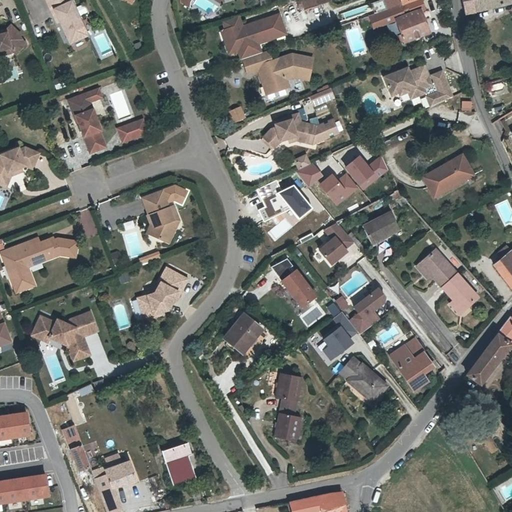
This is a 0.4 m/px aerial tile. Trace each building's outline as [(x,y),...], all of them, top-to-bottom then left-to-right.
[(66,29),(73,43),(87,36),(70,0),(46,0),(55,18),(57,17),(60,23),(63,30),(66,29)] [(300,0),(304,9),(318,5),(315,0),(300,0)] [(383,0),(387,9),(392,8),(408,2),(413,0),(383,0)] [(392,8),(395,16),(410,10),(411,13),(396,19),(405,42),(430,33),(421,11),(425,9),(421,0),(413,0),(408,2),(392,8)] [(511,0),(463,0),(466,16),(475,13),(473,2),(481,0),(490,0),(492,9),(505,6),(504,2),(511,0)] [(475,13),(492,9),(490,0),(481,0),(473,2),(475,13)] [(370,25),(395,16),(392,8),(387,9),(367,17),(370,25)] [(242,62),(260,55),(257,46),(286,36),(279,14),(241,30),(240,27),(226,32),(234,54),(237,53),(241,62),(242,62)] [(226,32),(240,27),(237,20),(223,25),(226,32)] [(10,27),(3,34),(3,35),(0,35),(0,51),(10,49),(13,54),(15,55),(16,54),(18,56),(16,66),(28,59),(24,46),(25,45),(18,38),(20,36),(10,27)] [(70,45),(73,43),(66,29),(63,30),(70,45)] [(234,54),(226,32),(220,34),(228,56),(234,54)] [(0,57),(13,54),(10,49),(0,51),(0,57)] [(271,86),(274,94),(289,88),(286,81),(293,78),(308,81),(312,59),(290,56),(270,63),(266,53),(242,62),(248,77),(258,73),(265,70),(267,76),(260,78),(264,89),(271,86)] [(402,95),(410,91),(425,85),(427,92),(435,89),(429,76),(424,65),(418,69),(416,64),(386,77),(394,95),(401,92),(402,95)] [(442,70),(429,76),(435,89),(436,91),(425,96),(429,106),(453,96),(442,70)] [(425,85),(410,91),(413,98),(427,92),(425,85)] [(267,97),(274,94),(271,86),(264,89),(267,97)] [(333,98),(330,90),(319,95),(310,99),(313,107),(333,98)] [(99,91),(87,95),(89,103),(101,98),(99,91)] [(100,132),(89,103),(85,105),(82,97),(69,102),(75,119),(77,118),(79,124),(90,155),(105,149),(99,133),(100,132)] [(240,106),(228,111),(233,123),(245,118),(240,106)] [(299,116),(281,121),(282,124),(278,125),(277,126),(278,129),(273,130),(265,139),(275,149),(282,142),(289,140),(298,137),(307,140),(308,136),(311,126),(302,124),(299,116)] [(329,121),(311,126),(306,143),(335,134),(329,121)] [(143,122),(118,131),(123,144),(147,135),(143,122)] [(8,175),(21,170),(25,168),(32,171),(39,155),(25,150),(19,152),(18,150),(0,157),(1,160),(0,160),(0,186),(2,188),(8,175)] [(305,155),(293,160),(297,169),(309,164),(305,155)] [(358,156),(343,168),(362,191),(387,170),(381,156),(367,166),(358,156)] [(434,194),(456,182),(457,184),(472,176),(463,156),(425,177),(434,194)] [(311,164),(294,172),(309,187),(322,176),(311,164)] [(22,173),(21,170),(8,175),(2,188),(6,189),(11,178),(22,173)] [(170,245),(177,229),(168,207),(167,205),(175,202),(181,205),(187,190),(173,185),(142,197),(150,218),(151,217),(155,229),(154,233),(156,239),(170,245)] [(399,199),(403,196),(398,190),(393,193),(399,199)] [(173,205),(168,207),(177,229),(180,222),(173,205)] [(83,238),(95,236),(91,210),(79,211),(83,238)] [(399,229),(390,211),(363,225),(372,243),(399,229)] [(151,217),(150,218),(149,218),(152,227),(148,235),(156,239),(154,233),(155,229),(151,217)] [(354,243),(344,232),(336,238),(320,251),(331,265),(347,252),(345,250),(354,243)] [(77,241),(49,238),(38,241),(38,236),(0,251),(14,288),(32,281),(28,272),(30,269),(58,257),(74,259),(77,241)] [(157,250),(137,259),(141,267),(161,258),(157,250)] [(443,287),(458,275),(436,250),(422,262),(431,274),(443,287)] [(511,266),(506,254),(494,263),(511,288),(511,266)] [(427,277),(431,274),(422,262),(418,266),(427,277)] [(293,292),(291,293),(302,307),(316,297),(297,271),(282,281),(288,289),(290,288),(293,292)] [(189,282),(172,273),(168,279),(164,277),(160,285),(162,286),(156,296),(139,301),(143,314),(149,312),(152,321),(163,317),(170,312),(167,311),(170,305),(172,307),(179,295),(181,296),(189,282)] [(477,297),(458,275),(443,287),(454,300),(463,310),(477,297)] [(35,288),(32,281),(14,288),(17,295),(35,288)] [(349,321),(360,335),(382,319),(375,310),(383,303),(384,298),(377,290),(353,308),(358,315),(349,321)] [(342,311),(348,306),(341,297),(335,302),(342,311)] [(460,313),(463,310),(454,300),(451,303),(460,313)] [(334,316),(340,311),(333,303),(328,307),(334,316)] [(149,312),(143,314),(146,323),(152,321),(149,312)] [(0,345),(10,342),(0,314),(0,345)] [(85,338),(99,332),(91,314),(71,322),(68,326),(58,322),(57,325),(42,318),(35,332),(51,339),(64,345),(65,342),(70,345),(69,347),(75,362),(92,356),(85,338)] [(262,330),(244,315),(224,339),(242,353),(262,330)] [(510,342),(511,339),(511,317),(511,318),(468,374),(481,385),(511,344),(510,342)] [(341,328),(320,344),(332,359),(352,343),(341,328)] [(51,339),(35,332),(33,336),(49,343),(51,339)] [(408,383),(422,374),(433,366),(414,340),(390,357),(408,383)] [(386,387),(362,365),(348,381),(371,404),(386,387)] [(276,397),(282,398),(275,437),(297,441),(301,417),(295,415),(301,377),(280,373),(276,397)] [(427,381),(422,374),(408,383),(413,391),(427,381)] [(26,412),(0,415),(0,440),(30,436),(26,412)] [(75,426),(64,430),(79,470),(90,466),(75,426)] [(488,435),(481,439),(490,454),(497,450),(488,435)] [(195,463),(188,444),(162,453),(171,485),(193,478),(190,464),(195,463)] [(130,461),(107,469),(113,488),(126,483),(136,480),(130,461)] [(113,488),(107,469),(105,466),(92,471),(107,511),(114,511),(121,510),(113,488)] [(44,474),(0,480),(0,505),(48,498),(44,474)] [(290,502),(292,511),(348,511),(345,500),(344,495),(343,492),(335,493),(323,496),(290,502)]
